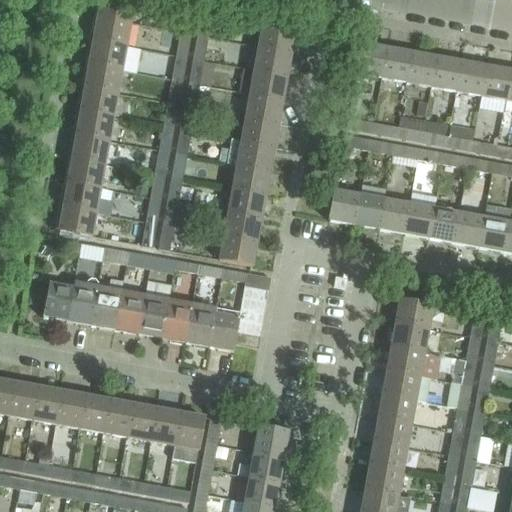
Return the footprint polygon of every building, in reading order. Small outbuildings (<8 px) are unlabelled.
[(128,0),(100,0),(97,19),(130,25),(135,2),(135,1),(128,0)] [(184,11),(180,34),(191,36),(195,12),(184,10),(184,11)] [(208,39),(212,16),(212,15),(201,13),(197,37),(208,39)] [(97,19),(93,43),(126,49),(130,25),(97,19)] [(291,55),(295,31),(262,25),(258,48),(291,55)] [(180,34),(175,58),(187,60),(191,36),(180,34)] [(197,37),(192,61),(203,63),(208,39),(197,37)] [(93,43),(88,67),(122,73),(126,49),(93,43)] [(355,76),(380,80),(386,50),(361,45),(355,76)] [(287,78),(291,55),(258,48),(254,72),(287,78)] [(410,54),(386,50),(380,80),(405,85),(410,54)] [(435,59),(410,54),(405,85),(430,89),(435,59)] [(182,84),(187,60),(175,58),(171,82),(182,84)] [(460,63),(435,59),(430,89),(454,94),(460,63)] [(199,87),(203,63),(192,61),(188,85),(199,87)] [(485,68),(460,63),(454,94),(479,98),(485,68)] [(88,67),(84,90),(117,96),(122,73),(88,67)] [(510,72),(485,68),(479,98),(504,103),(510,72)] [(282,102),(287,78),(254,72),(249,96),(282,102)] [(167,105),(178,107),(182,84),(171,82),(167,105)] [(195,111),(199,87),(188,85),(184,109),(195,111)] [(84,90),(80,114),(113,120),(117,96),(84,90)] [(278,126),(282,102),(249,96),(245,120),(278,126)] [(174,131),(178,107),(167,105),(162,129),(174,131)] [(184,109),(179,132),(190,134),(195,111),(184,109)] [(80,114),(75,138),(109,144),(113,120),(80,114)] [(274,150),(278,126),(245,120),(241,144),(274,150)] [(345,131),(371,136),(373,125),(347,120),(345,131)] [(397,129),(373,125),(371,136),(395,140),(397,129)] [(169,155),(174,131),(162,129),(158,153),(169,155)] [(395,140),(420,145),(422,134),(397,129),(395,140)] [(186,158),(190,134),(179,132),(175,156),(186,158)] [(420,145),(445,149),(447,138),(422,134),(420,145)] [(342,148),(368,153),(370,142),(344,137),(342,148)] [(75,138),(71,161),(104,168),(109,144),(75,138)] [(472,143),(447,138),(445,149),(470,154),(472,143)] [(235,167),(269,174),(274,150),(241,144),(230,142),(226,165),(235,167)] [(368,153),(392,157),(394,146),(370,142),(368,153)] [(470,154),(495,158),(497,148),(472,143),(470,154)] [(392,157),(417,162),(419,151),(394,146),(392,157)] [(495,158),(511,161),(511,150),(497,148),(495,158)] [(444,155),(419,151),(417,162),(442,166),(444,155)] [(158,153),(154,177),(165,179),(169,155),(158,153)] [(442,166),(467,171),(469,160),(444,155),(442,166)] [(175,156),(171,180),(182,182),(186,158),(175,156)] [(467,171),(492,175),(494,164),(469,160),(467,171)] [(104,168),(71,161),(67,185),(100,191),(104,168)] [(511,167),(494,164),(492,175),(511,179),(511,167)] [(231,191),(265,198),(269,174),(235,167),(231,191)] [(161,202),(165,179),(154,177),(149,200),(161,202)] [(166,203),(177,205),(182,182),(171,180),(166,203)] [(96,215),(109,218),(111,205),(98,203),(100,191),(67,185),(62,209),(96,215)] [(227,215),(261,221),(265,198),(231,191),(227,215)] [(359,197),(334,193),(329,221),(329,222),(329,223),(353,228),(359,197)] [(353,228),(378,232),(383,202),(359,197),(353,228)] [(156,226),(161,202),(149,200),(145,224),(156,226)] [(378,232),(403,237),(408,206),(383,202),(378,232)] [(166,203),(162,227),(173,229),(177,206),(177,205),(166,203)] [(403,237),(428,241),(433,211),(408,206),(403,237)] [(96,215),(62,209),(58,233),(91,239),(96,215)] [(428,241),(452,246),(458,215),(433,211),(428,241)] [(223,239),(256,245),(261,221),(227,215),(223,239)] [(452,246),(477,250),(483,220),(458,215),(452,246)] [(477,250),(502,255),(508,224),(483,220),(477,250)] [(152,250),(156,226),(145,224),(141,248),(152,250)] [(502,255),(511,256),(511,225),(508,224),(502,255)] [(169,254),(169,253),(173,229),(162,227),(158,252),(169,254)] [(218,263),(252,269),(256,245),(223,239),(219,262),(218,263)] [(81,246),(56,242),(55,250),(79,255),(81,246)] [(90,261),(102,263),(104,250),(81,246),(79,255),(79,257),(90,259),(90,261)] [(128,255),(104,250),(102,263),(126,267),(128,255)] [(126,267),(149,272),(152,259),(128,255),(126,267)] [(173,276),(174,272),(176,263),(152,259),(149,272),(173,276)] [(174,272),(198,276),(200,267),(176,263),(174,272)] [(198,276),(221,281),(222,271),(200,267),(198,276)] [(247,276),(222,271),(221,281),(246,285),(247,276)] [(246,285),(245,289),(268,293),(270,280),(247,276),(246,285)] [(42,320),(66,324),(74,285),(49,281),(42,320)] [(85,287),(74,285),(66,324),(90,329),(97,289),(97,288),(97,287),(97,286),(96,285),(96,284),(95,284),(95,283),(93,282),(91,282),(90,282),(89,282),(88,283),(87,283),(86,284),(86,285),(85,286),(85,287)] [(97,289),(90,329),(114,333),(121,294),(123,286),(108,283),(107,291),(97,289)] [(266,305),(268,293),(245,289),(243,301),(266,305)] [(145,298),(121,294),(114,333),(138,337),(145,298)] [(138,337),(161,342),(169,302),(145,298),(138,337)] [(243,301),(241,311),(264,316),(266,305),(243,301)] [(161,342),(185,346),(192,307),(169,302),(161,342)] [(428,332),(432,308),(399,302),(394,326),(428,332)] [(185,346),(208,350),(215,311),(192,307),(185,346)] [(234,347),(237,334),(239,323),(240,315),(215,311),(208,350),(233,355),(234,347)] [(262,327),(264,316),(241,311),(240,315),(239,323),(262,327)] [(474,315),(469,339),(480,341),(485,317),(474,315)] [(490,318),(486,343),(497,345),(502,320),(490,318)] [(239,323),(237,334),(260,338),(262,327),(239,323)] [(424,356),(428,332),(394,326),(390,350),(424,356)] [(257,351),(260,338),(237,334),(234,347),(257,351)] [(476,365),(480,341),(469,339),(465,363),(476,365)] [(493,368),(497,345),(486,343),(482,366),(493,368)] [(419,380),(424,356),(390,350),(386,374),(419,380)] [(465,363),(461,387),(472,389),(476,365),(465,363)] [(482,366),(477,390),(488,392),(493,368),(482,366)] [(386,374),(381,397),(415,403),(419,380),(386,374)] [(13,385),(0,382),(0,416),(7,418),(13,385)] [(7,418),(31,423),(37,389),(13,385),(7,418)] [(467,413),(472,389),(461,387),(456,411),(467,413)] [(61,393),(37,389),(31,423),(55,427),(61,393)] [(484,416),(488,392),(477,390),(473,414),(484,416)] [(55,427),(78,431),(84,398),(61,393),(55,427)] [(411,427),(415,403),(381,397),(377,421),(411,427)] [(78,431),(87,433),(102,436),(108,402),(84,398),(78,431)] [(108,402),(102,436),(126,440),(132,406),(108,402)] [(132,406),(126,440),(150,444),(156,411),(132,406)] [(172,457),(173,449),(179,415),(156,411),(150,444),(148,453),(172,457)] [(452,434),(463,436),(467,413),(456,411),(452,434)] [(473,414),(469,437),(480,439),(484,416),(473,414)] [(198,453),(204,420),(179,415),(173,449),(172,457),(171,461),(195,465),(197,453),(198,453)] [(205,446),(216,448),(221,423),(221,422),(210,421),(205,446)] [(377,421),(373,445),(406,451),(411,427),(377,421)] [(257,430),(257,433),(253,454),(283,460),(288,435),(270,431),(257,429),(257,430)] [(459,460),(463,436),(452,434),(448,458),(459,460)] [(464,461),(476,463),(480,439),(469,437),(464,461)] [(491,464),(492,439),(480,438),(479,463),(491,464)] [(373,445),(368,469),(402,475),(406,451),(373,445)] [(211,473),(216,448),(205,446),(200,471),(211,473)] [(279,485),(283,460),(253,454),(248,479),(279,485)] [(443,482),(454,484),(459,460),(448,458),(443,482)] [(0,470),(21,475),(24,464),(0,459),(0,470)] [(471,487),(476,463),(464,461),(460,485),(471,487)] [(47,468),(24,464),(21,475),(45,479),(47,468)] [(71,472),(47,468),(45,479),(69,483),(71,472)] [(402,475),(368,469),(364,492),(398,498),(402,475)] [(196,495),(207,497),(211,473),(200,471),(196,495)] [(69,483),(93,488),(95,477),(71,472),(69,483)] [(0,488),(18,492),(20,480),(0,476),(0,488)] [(118,481),(95,477),(93,488),(116,492),(118,481)] [(274,510),(279,485),(248,479),(244,504),(274,510)] [(44,485),(20,480),(18,492),(42,496),(44,485)] [(142,485),(118,481),(116,492),(140,496),(142,485)] [(443,482),(439,506),(450,508),(454,484),(443,482)] [(42,496),(66,500),(68,489),(44,485),(42,496)] [(140,496),(164,501),(166,490),(142,485),(140,496)] [(456,509),(467,511),(471,487),(460,485),(456,509)] [(92,494),(68,489),(66,500),(90,505),(92,494)] [(190,494),(166,490),(164,501),(188,505),(190,494)] [(364,492),(360,511),(394,511),(398,498),(364,492)] [(115,498),(92,494),(90,505),(113,509),(115,498)] [(196,495),(192,511),(204,511),(207,497),(196,495)] [(137,511),(139,502),(115,498),(113,509),(129,511),(137,511)] [(161,511),(163,506),(139,502),(137,511),(161,511)]
